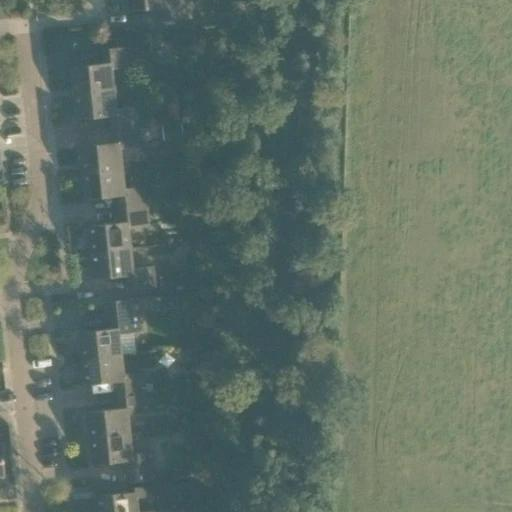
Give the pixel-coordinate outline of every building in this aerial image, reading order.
[(167,0),(127,0),(129,12),(161,9),(162,22),(190,19),(187,0),(179,0),(167,1),(167,0)] [(71,68),(74,94),(114,90),(112,70),(132,67),(130,47),(102,50),(104,64),(71,68)] [(109,116),(111,130),(138,127),(136,108),(116,110),(114,90),(74,94),(77,120),(109,116)] [(169,122),(179,120),(177,103),(167,105),(169,122)] [(161,125),(163,141),(183,139),(181,123),(161,125)] [(80,148),(82,174),(122,169),(120,149),(140,147),(138,127),(111,130),(112,144),(80,148)] [(118,197),(119,210),(146,207),(144,189),(125,191),(123,175),(122,169),(82,174),(85,201),(118,197)] [(88,227),(91,253),(131,249),(129,228),(148,226),(146,207),(119,210),(121,224),(88,227)] [(133,270),(131,249),(91,253),(94,280),(126,276),(128,290),(155,287),(153,268),(133,270)] [(163,293),(176,291),(175,282),(162,283),(163,293)] [(177,297),(165,298),(166,304),(171,308),(178,307),(177,297)] [(79,333),(82,360),(121,356),(119,335),(139,332),(135,301),(109,304),(111,329),(79,333)] [(117,382),(119,396),(146,393),(143,374),(123,376),(121,356),(82,360),(85,386),(117,382)] [(87,413),(90,439),(130,435),(128,413),(148,411),(146,393),(119,396),(120,410),(87,413)] [(90,439),(93,465),(125,461),(128,483),(154,480),(151,453),(132,455),(130,435),(90,439)] [(96,497),(97,511),(138,511),(137,499),(156,496),(155,487),(135,489),(135,492),(131,493),(111,495),(96,497)]
